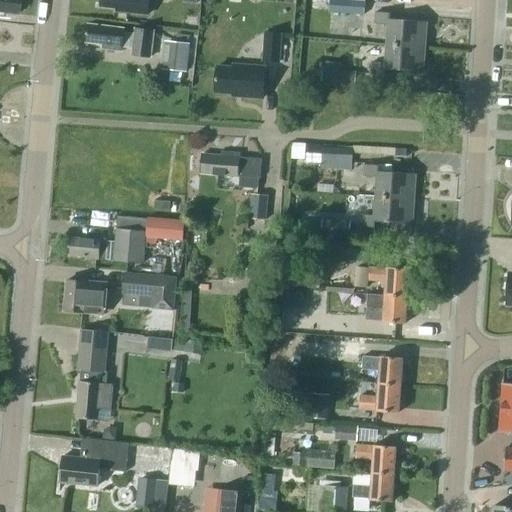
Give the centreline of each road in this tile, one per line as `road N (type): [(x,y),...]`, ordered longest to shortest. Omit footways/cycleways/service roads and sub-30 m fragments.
road 1 (residential): [(466,354),(490,0)]
road 2 (tertiary): [(5,511),(28,247)]
road 3 (tertiary): [(28,247),(53,0)]
road 4 (residential): [(453,511),(466,354)]
